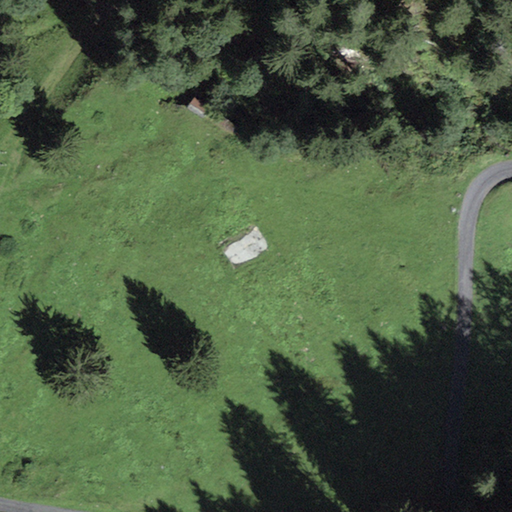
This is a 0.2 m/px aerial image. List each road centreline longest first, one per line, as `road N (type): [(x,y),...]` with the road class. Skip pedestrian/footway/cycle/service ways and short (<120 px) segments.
road 1 (track): [(511,161),(486,176),(472,204),(471,339),(454,511)]
road 2 (track): [(0,192),(76,0)]
